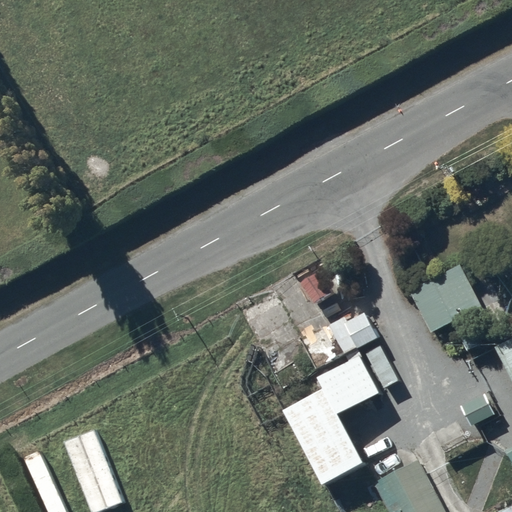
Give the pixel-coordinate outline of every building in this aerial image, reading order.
[(511,264),(489,277),(511,317),(511,316),(511,264)] [(461,266),(412,292),(438,341),(487,316),(461,266)] [(347,324),(336,330),(350,356),(383,337),(371,316),(349,329),(347,324)] [(511,338),(498,345),(511,373),(511,338)] [(352,423),(348,415),(383,396),(363,358),(325,377),(332,390),(290,411),(330,488),(365,469),(373,466),(373,465),(357,433),(365,429),(360,419),(352,423)] [(504,415),(492,392),(463,408),(475,431),(504,415)] [(511,511),(511,451),(511,452),(511,453),(511,506),(500,511),(511,511)] [(447,511),(425,462),(381,482),(394,511),(447,511)]
